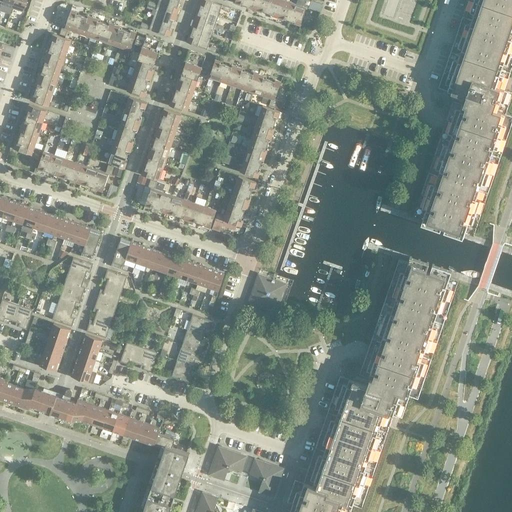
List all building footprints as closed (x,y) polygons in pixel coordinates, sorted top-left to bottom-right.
[(27,0),(14,0),(12,7),(24,11),(27,0)] [(179,3),(170,0),(158,0),(157,6),(155,5),(154,3),(149,1),(148,4),(177,14),(179,7),(178,6),(179,3)] [(222,5),(207,0),(200,0),(199,6),(200,6),(199,10),(218,16),(221,7),(223,8),(224,10),(229,11),(230,7),(222,4),(222,5)] [(259,0),(247,0),(246,5),(249,6),(249,7),(256,10),(259,0)] [(271,0),(259,0),(256,10),(264,12),(264,11),(267,12),(271,0)] [(283,0),(271,0),(267,12),(270,13),(270,14),(278,17),(283,0)] [(295,3),(285,0),(283,0),(278,17),(286,20),(286,18),(289,19),(295,3)] [(296,4),(295,3),(289,19),(292,20),(292,22),(300,25),(306,7),(309,8),(311,0),(310,0),(304,0),(303,6),(296,4)] [(511,0),(467,0),(459,26),(456,35),(454,40),(453,45),(450,54),(440,81),(438,87),(455,93),(443,129),(413,215),(422,218),(421,221),(421,224),(440,230),(442,225),(445,226),(443,232),(463,238),(463,236),(464,232),(473,236),(475,232),(511,122),(511,115),(506,113),(511,94),(511,91),(504,89),(509,77),(511,66),(511,0)] [(177,14),(148,4),(147,8),(152,9),(154,9),(156,9),(153,18),(171,24),(173,21),(174,21),(177,14)] [(68,28),(76,31),(82,15),(79,14),(79,12),(71,10),(65,27),(62,26),(59,34),(65,36),(68,28)] [(218,16),(199,10),(198,13),(196,12),(194,20),(223,30),(223,29),(224,26),(219,24),(217,25),(215,24),(218,16)] [(85,16),(82,15),(76,31),(83,33),(83,35),(86,37),(93,17),(85,14),(85,16)] [(101,20),(93,17),(86,37),(90,38),(90,36),(98,38),(103,22),(100,21),(101,20)] [(171,24),(153,18),(150,27),(148,26),(147,24),(142,22),(140,26),(149,29),(169,36),(172,28),(170,28),(171,24)] [(223,30),(194,20),(191,27),(193,28),(192,31),(211,38),(214,29),(215,29),(216,31),(222,33),(223,30)] [(106,23),(103,22),(98,38),(105,41),(104,43),(108,44),(114,24),(107,22),(106,23)] [(122,27),(114,24),(108,44),(111,45),(112,43),(119,46),(125,30),(122,28),(122,27)] [(128,31),(125,30),(119,46),(127,48),(126,50),(130,51),(136,32),(128,29),(128,31)] [(211,38),(192,31),(191,35),(189,34),(186,42),(207,49),(215,52),(217,48),(211,46),(209,47),(208,46),(211,38)] [(226,31),(224,37),(231,40),(233,33),(226,31)] [(52,42),(51,45),(67,51),(69,44),(71,44),(72,40),(53,34),(50,42),(52,42)] [(144,40),(137,38),(134,44),(142,47),(138,57),(154,62),(156,59),(157,59),(163,41),(146,35),(144,40)] [(67,51),(51,45),(50,49),(48,48),(45,56),(65,62),(66,59),(64,58),(67,51)] [(133,51),(139,53),(141,47),(135,45),(133,51)] [(206,55),(188,49),(182,68),(183,68),(182,72),(198,77),(202,67),(209,69),(212,63),(204,61),(206,55)] [(102,61),(104,55),(93,51),(91,57),(102,61)] [(65,62),(45,56),(43,63),(44,64),(43,67),(59,73),(62,65),(64,66),(65,62)] [(154,62),(138,57),(135,68),(152,74),(155,66),(153,66),(154,62)] [(223,61),(215,59),(213,64),(208,78),(212,80),(213,78),(220,80),(226,64),(223,63),(223,61)] [(229,65),(226,64),(220,80),(228,83),(227,85),(230,86),(237,66),(229,63),(229,65)] [(245,69),(237,66),(230,86),(234,87),(234,85),(241,87),(247,71),(244,70),(245,69)] [(59,73),(43,67),(42,70),(41,70),(38,77),(58,84),(59,80),(57,80),(59,73)] [(152,74),(135,68),(131,79),(147,84),(148,81),(150,82),(152,74)] [(250,72),(247,71),(241,87),(249,90),(248,92),(252,93),(258,73),(250,71),(250,72)] [(198,77),(182,72),(181,75),(179,75),(177,82),(194,88),(198,77)] [(266,76),(258,73),(252,93),(255,94),(256,92),(263,95),(269,79),(266,78),(266,76)] [(58,84),(38,77),(35,85),(37,86),(36,89),(52,94),(55,87),(57,87),(58,84)] [(271,80),(269,79),(263,95),(271,98),(269,105),(275,107),(277,99),(275,98),(281,81),(272,78),(271,80)] [(147,84),(131,79),(127,90),(145,96),(147,88),(146,87),(147,84)] [(194,88),(177,82),(174,90),(176,91),(175,94),(191,99),(194,88)] [(52,94),(36,89),(35,92),(33,91),(31,99),(50,106),(51,102),(50,101),(52,94)] [(191,99),(175,94),(174,97),(172,96),(169,104),(187,110),(191,99)] [(147,102),(129,96),(125,108),(142,113),(143,110),(144,111),(147,102)] [(283,101),(277,99),(275,107),(281,109),(283,101)] [(49,111),(29,104),(26,112),(28,113),(27,116),(43,121),(45,114),(47,115),(49,111)] [(114,108),(106,105),(103,112),(112,115),(114,108)] [(262,105),(259,116),(275,122),(276,119),(277,119),(280,111),(262,105)] [(142,113),(125,108),(122,118),(139,124),(142,116),(141,116),(142,113)] [(164,108),(161,116),(162,117),(161,120),(178,125),(182,114),(164,108)] [(43,121),(27,116),(26,119),(24,118),(22,126),(41,133),(42,129),(40,129),(43,121)] [(275,122),(259,116),(255,127),(272,133),(275,125),(274,125),(275,122)] [(139,124),(122,118),(118,129),(134,135),(135,132),(137,132),(139,124)] [(178,125),(161,120),(160,123),(159,122),(156,130),(174,136),(178,125)] [(234,129),(240,131),(242,125),(236,123),(234,129)] [(41,133),(22,126),(19,134),(20,134),(19,137),(35,143),(38,135),(40,136),(41,133)] [(272,133),(255,127),(251,138),(267,143),(268,140),(270,141),(272,133)] [(134,135),(118,129),(114,140),(132,146),(135,138),(133,138),(134,135)] [(174,136),(156,130),(154,138),(155,138),(154,141),(170,147),(174,136)] [(35,143),(19,137),(18,140),(17,140),(14,148),(31,154),(30,157),(38,160),(40,153),(38,153),(33,151),(34,147),(35,143)] [(267,143),(251,138),(247,149),(265,155),(268,147),(266,146),(267,143)] [(132,146),(114,140),(111,151),(127,156),(128,153),(129,154),(132,146)] [(170,147),(154,141),(153,144),(152,144),(149,152),(167,158),(170,147)] [(82,143),(79,153),(86,156),(90,146),(82,143)] [(229,143),(227,150),(234,153),(236,145),(229,143)] [(265,155),(247,149),(244,159),(260,165),(261,162),(262,162),(265,155)] [(43,151),(37,168),(45,171),(46,169),(49,170),(54,155),(43,151)] [(127,156),(111,151),(107,162),(124,168),(127,160),(126,159),(127,156)] [(167,158),(149,152),(146,159),(148,160),(147,163),(163,168),(167,158)] [(65,158),(54,155),(49,170),(52,171),(51,173),(59,176),(65,158)] [(222,163),(229,165),(232,157),(225,155),(222,163)] [(76,162),(65,158),(59,176),(67,178),(67,177),(70,178),(76,162)] [(260,165),(244,159),(240,171),(257,177),(260,168),(259,168),(260,165)] [(87,166),(76,162),(70,178),(73,179),(73,180),(81,183),(87,166)] [(163,168),(147,163),(146,166),(144,165),(141,174),(159,180),(163,168)] [(105,172),(97,169),(92,185),(95,186),(95,188),(103,191),(109,173),(112,174),(114,166),(108,164),(105,172)] [(97,169),(87,166),(81,183),(89,186),(89,184),(92,185),(97,169)] [(115,167),(112,175),(120,178),(123,170),(115,167)] [(140,175),(137,183),(145,186),(148,178),(140,175)] [(256,182),(238,176),(235,187),(251,192),(252,189),(253,190),(256,182)] [(153,206),(156,207),(162,191),(154,188),(157,181),(150,179),(148,187),(151,188),(145,205),(153,208),(153,206)] [(116,197),(119,189),(113,186),(108,199),(110,200),(116,197)] [(251,192),(235,187),(231,197),(248,203),(251,195),(250,195),(251,192)] [(173,195),(162,191),(156,207),(159,208),(159,210),(167,212),(173,195)] [(183,198),(173,195),(167,212),(174,215),(175,214),(178,215),(183,198)] [(8,199),(0,196),(0,215),(3,216),(8,199)] [(248,203),(231,197),(227,208),(243,214),(245,211),(246,211),(248,203)] [(187,200),(183,198),(178,215),(181,216),(180,217),(188,220),(194,202),(187,200)] [(19,203),(8,199),(3,216),(13,220),(19,203)] [(205,206),(194,202),(188,220),(196,223),(197,221),(200,222),(205,206)] [(29,206),(19,203),(13,220),(23,223),(29,206)] [(39,210),(29,206),(23,223),(33,227),(39,210)] [(216,210),(205,206),(200,222),(202,223),(202,225),(210,227),(216,210)] [(243,214),(227,208),(225,216),(217,214),(215,220),(223,222),(223,220),(241,226),(244,217),(242,217),(243,214)] [(50,213),(39,210),(33,227),(44,230),(50,213)] [(60,217),(50,213),(44,230),(54,234),(60,217)] [(70,220),(60,217),(54,234),(64,237),(70,220)] [(80,224),(70,220),(64,237),(75,241),(80,224)] [(91,227),(80,224),(75,241),(85,244),(91,227)] [(91,227),(85,244),(81,255),(92,259),(96,248),(102,231),(91,227)] [(121,237),(115,254),(111,265),(122,269),(126,258),(132,241),(121,237)] [(142,245),(132,241),(126,258),(136,262),(142,245)] [(152,248),(142,245),(136,262),(147,265),(152,248)] [(58,255),(61,256),(62,257),(69,252),(65,250),(61,248),(58,255)] [(163,252),(152,248),(147,265),(157,269),(163,252)] [(173,255),(163,252),(157,269),(167,272),(173,255)] [(183,259),(173,255),(167,272),(177,276),(183,259)] [(409,259),(408,262),(399,259),(369,345),(367,350),(365,356),(357,381),(340,375),(325,418),(323,423),(321,428),(307,470),(303,482),(295,479),(291,489),(300,492),(296,504),(292,503),(289,511),(350,511),(353,504),(362,507),(389,427),(393,414),(402,417),(409,396),(418,398),(459,279),(449,276),(451,273),(451,271),(432,264),(430,269),(427,268),(429,263),(410,256),(409,259)] [(93,264),(73,257),(68,273),(84,278),(87,271),(90,272),(93,264)] [(9,268),(11,260),(5,258),(3,266),(9,268)] [(193,262),(183,259),(177,276),(188,279),(193,262)] [(204,266),(193,262),(188,279),(198,283),(204,266)] [(214,269),(204,266),(198,283),(208,286),(214,269)] [(107,269),(105,277),(108,278),(105,285),(122,291),(127,275),(107,269)] [(224,273),(214,269),(208,286),(218,290),(224,273)] [(84,278),(68,273),(63,288),(82,295),(85,287),(82,285),(84,278)] [(287,283),(258,273),(248,301),(268,308),(280,303),(287,283)] [(122,291),(105,285),(103,293),(100,291),(97,300),(117,306),(122,291)] [(82,295),(63,288),(57,304),(74,309),(76,302),(80,303),(82,295)] [(18,304),(2,298),(0,304),(0,319),(4,321),(5,318),(12,320),(18,304)] [(117,306),(97,300),(94,308),(97,309),(95,316),(111,322),(117,306)] [(33,309),(18,304),(12,320),(19,323),(18,326),(27,329),(33,309)] [(74,309),(57,304),(52,319),(72,326),(75,317),(71,316),(74,309)] [(212,320),(192,314),(187,329),(203,335),(206,328),(209,329),(212,320)] [(111,322),(95,316),(92,323),(89,322),(86,331),(106,337),(111,322)] [(71,329),(54,323),(50,333),(67,339),(71,329)] [(203,335),(187,329),(182,345),(201,351),(204,343),(201,342),(203,335)] [(67,339),(50,333),(47,344),(64,349),(67,339)] [(102,339),(85,333),(82,344),(99,350),(102,339)] [(143,347),(127,341),(120,361),(129,364),(130,360),(137,363),(143,347)] [(64,349),(47,344),(43,354),(60,360),(64,349)] [(99,350),(82,344),(78,354),(95,360),(99,350)] [(201,351),(182,345),(177,360),(193,366),(195,358),(199,359),(201,351)] [(158,352),(143,347),(137,363),(144,365),(143,369),(151,372),(158,352)] [(60,360),(43,354),(39,365),(57,370),(60,360)] [(95,360),(78,354),(75,365),(92,371),(95,360)] [(193,366),(177,360),(171,376),(191,382),(194,374),(190,373),(193,366)] [(96,372),(92,371),(75,365),(71,375),(93,383),(96,372)] [(5,379),(4,379),(0,391),(0,398),(8,401),(14,384),(4,381),(5,379)] [(24,388),(14,384),(8,401),(18,405),(24,388)] [(44,387),(43,390),(36,388),(30,405),(45,410),(51,412),(71,419),(77,402),(76,402),(70,400),(72,393),(72,392),(72,391),(72,390),(71,389),(70,389),(69,388),(68,389),(67,389),(66,389),(66,390),(66,391),(64,394),(57,392),(53,390),(44,387)] [(24,388),(18,405),(29,408),(30,405),(36,388),(35,388),(24,388)] [(77,399),(76,402),(77,402),(71,419),(82,420),(88,403),(77,399)] [(99,406),(88,403),(82,420),(93,423),(99,406)] [(109,410),(99,406),(93,423),(103,427),(109,410)] [(119,413),(109,410),(103,427),(113,430),(119,413)] [(129,417),(119,413),(113,430),(124,434),(129,417)] [(140,420),(129,417),(124,434),(134,437),(140,420)] [(150,424),(140,420),(134,437),(144,441),(150,424)] [(160,427),(150,424),(144,441),(154,444),(158,433),(160,427)] [(166,430),(164,434),(173,438),(175,433),(166,430)] [(175,439),(158,433),(154,444),(165,448),(166,445),(172,447),(175,439)] [(166,445),(165,448),(162,455),(159,454),(157,460),(160,461),(158,467),(157,470),(181,478),(181,476),(184,469),(189,453),(172,447),(166,445)] [(228,466),(218,446),(209,474),(224,479),(228,466)] [(247,455),(218,446),(228,466),(242,470),(247,455)] [(255,458),(250,473),(264,478),(283,468),(255,458)] [(299,467),(295,479),(303,482),(307,470),(299,467)] [(274,496),(283,468),(264,478),(259,491),(274,496)] [(181,478),(157,470),(153,481),(150,480),(148,485),(151,486),(148,497),(171,505),(181,478)] [(300,492),(291,489),(287,501),(292,503),(296,504),(300,492)] [(217,497),(203,492),(195,511),(209,511),(213,510),(217,497)] [(169,511),(171,505),(148,497),(144,507),(141,506),(139,511),(141,511),(169,511)]
